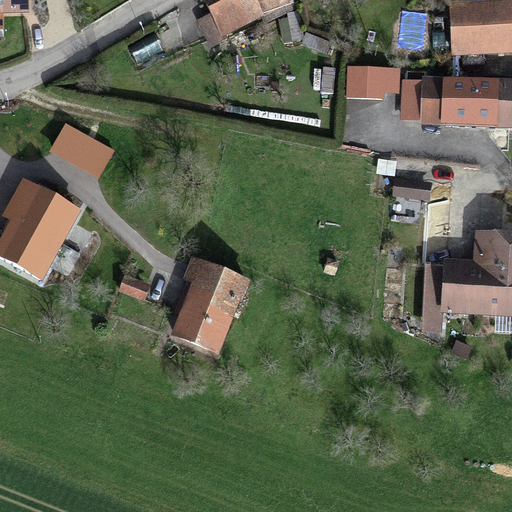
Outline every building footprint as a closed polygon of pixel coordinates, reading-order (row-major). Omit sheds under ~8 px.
[(33,0),(0,0),(0,32),(11,33),(12,12),(34,13),(33,0)] [(206,0),(223,38),(299,4),(297,0),(206,0)] [(511,0),(454,4),(458,59),(511,55),(511,0)] [(511,81),(428,78),(426,125),(511,129),(511,81)] [(94,184),(28,147),(14,170),(29,179),(9,215),(19,220),(3,250),(50,277),(60,259),(86,273),(109,232),(76,214),(94,184)] [(511,233),(482,232),(480,259),(421,256),(417,335),(450,336),(451,315),(511,318),(511,233)] [(260,282),(197,256),(187,279),(202,286),(180,337),(229,358),(260,282)]
